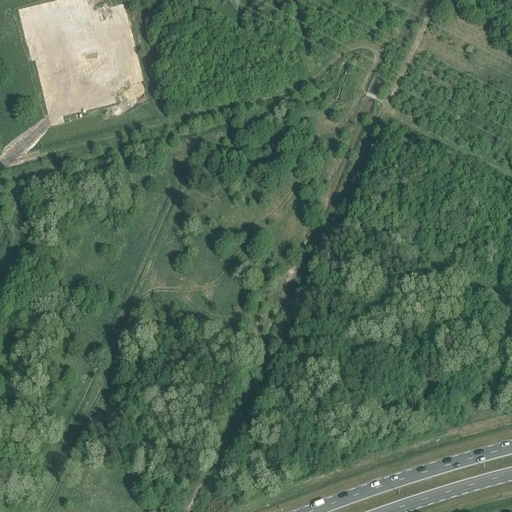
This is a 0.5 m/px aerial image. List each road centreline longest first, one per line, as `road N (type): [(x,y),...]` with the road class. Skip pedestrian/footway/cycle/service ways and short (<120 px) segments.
road 1 (primary): [(511,447),(312,511)]
road 2 (primary): [(388,511),(511,474)]
